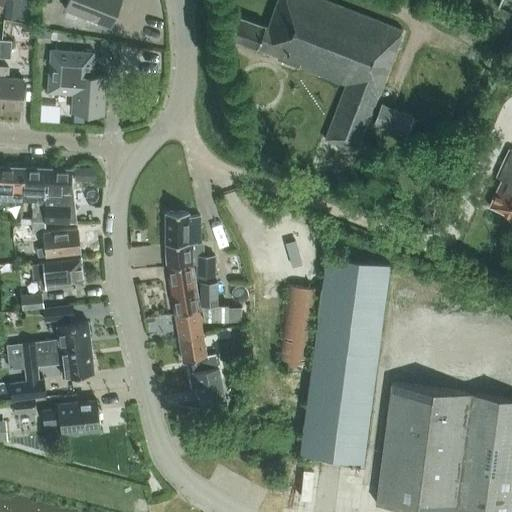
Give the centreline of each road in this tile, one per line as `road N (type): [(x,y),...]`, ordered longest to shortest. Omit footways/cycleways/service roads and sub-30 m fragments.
road 1 (unclassified): [(233,511),(180,478),(157,431),(116,244),(119,199),(133,162)]
road 2 (unclassified): [(133,162),(175,115),(184,92),(181,0)]
road 3 (residential): [(133,162),(99,146),(0,136)]
